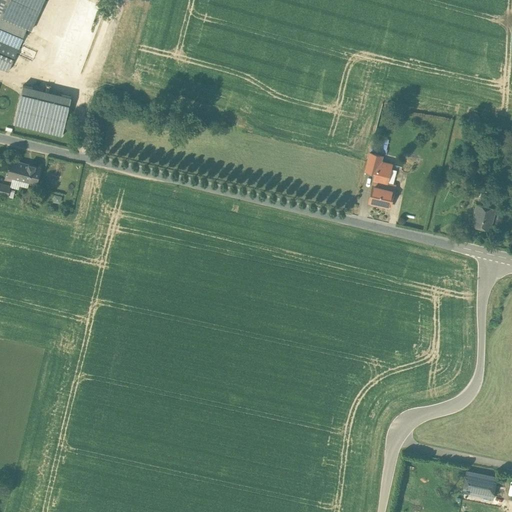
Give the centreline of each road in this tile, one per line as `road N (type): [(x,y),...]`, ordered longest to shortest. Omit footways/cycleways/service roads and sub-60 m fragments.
road 1 (unclassified): [(490,254),(0,138)]
road 2 (unclassified): [(380,511),(399,430),(476,388),(490,254)]
road 3 (track): [(115,0),(79,97),(88,158)]
